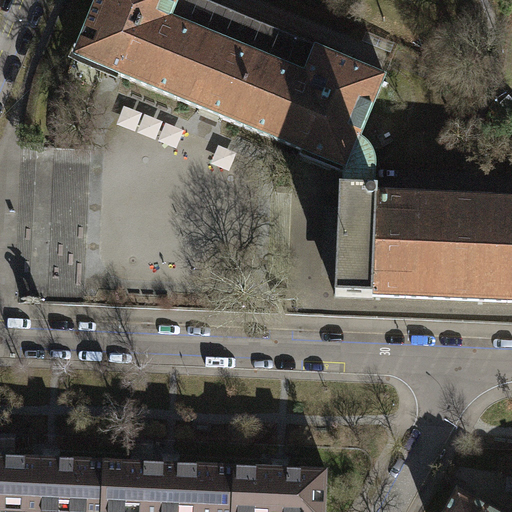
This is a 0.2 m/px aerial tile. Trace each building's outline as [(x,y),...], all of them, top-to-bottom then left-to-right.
[(200,0),(91,0),(69,55),(95,66),(105,70),(201,109),(275,139),(289,145),(305,152),(346,169),(345,179),(345,190),(374,191),(374,179),(374,161),(372,151),(367,144),(359,137),(385,75),(200,0)] [(378,191),(374,191),(345,190),(340,190),(337,244),(335,297),(374,299),(374,297),(511,302),(511,198),(378,194),(378,191)] [(64,511),(64,508),(101,509),(103,460),(0,457),(0,504),(22,505),(22,511),(27,511),(64,511)] [(233,511),(235,466),(103,460),(101,509),(146,510),(146,511),(233,511)] [(324,511),(326,469),(235,466),(233,511),(324,511)] [(495,511),(458,490),(445,511),(495,511)]
